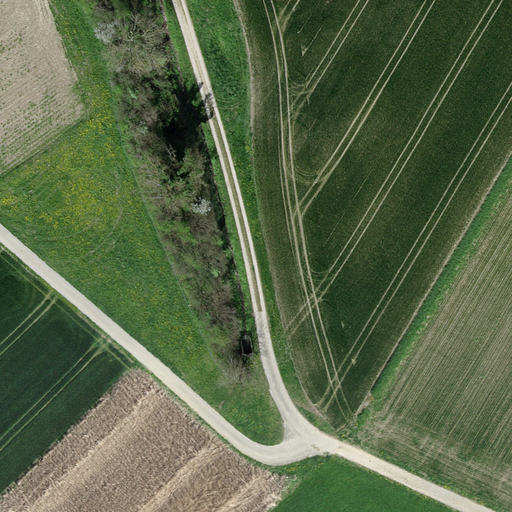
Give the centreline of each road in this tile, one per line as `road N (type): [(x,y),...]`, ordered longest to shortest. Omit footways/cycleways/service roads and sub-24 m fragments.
road 1 (track): [(310,436),(293,419),(273,372),(177,0)]
road 2 (track): [(0,231),(251,447),(278,452),(310,436)]
road 3 (track): [(310,436),(479,511)]
